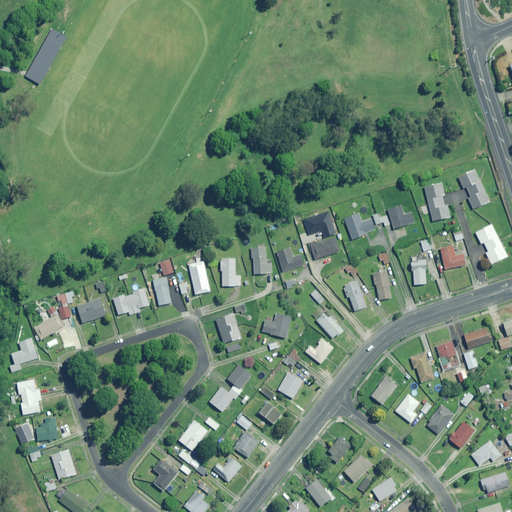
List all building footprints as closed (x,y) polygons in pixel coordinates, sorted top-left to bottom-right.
[(489,201),(474,169),(458,177),(463,188),(465,186),(469,195),(468,196),(471,201),(470,202),(473,208),(489,201)] [(445,205),(440,183),(424,187),(432,220),(449,216),(446,205),(445,205)] [(403,216),(401,207),(388,210),(393,229),(414,223),(411,213),(403,216)] [(374,226),(371,218),(362,222),(359,214),(344,219),(352,240),(366,235),(366,233),(375,230),(374,226)] [(299,215),(286,217),(288,228),(299,226),(298,221),(301,220),(299,215)] [(373,218),(376,225),(383,223),(384,227),(389,225),(386,216),(379,219),(378,216),(373,218)] [(506,255),(491,224),(475,232),(480,243),(483,242),(487,250),(485,251),(491,263),(506,255)] [(340,252),(335,237),(311,245),(316,259),(340,252)] [(431,249),(428,240),(420,242),(423,252),(431,249)] [(267,261),(265,247),(251,248),(251,258),(253,258),(254,275),(272,273),(271,261),(267,261)] [(455,256),(453,247),(440,249),(445,270),(465,265),(463,255),(455,256)] [(293,258),(290,249),(277,252),(282,272),(304,266),(301,255),(293,258)] [(389,263),(386,253),(378,256),(380,261),(383,261),(384,265),(389,263)] [(427,284),(423,256),(410,258),(414,286),(427,284)] [(235,276),(235,259),(221,259),(221,270),(222,270),(222,286),(240,286),(240,276),(235,276)] [(173,273),(169,260),(160,264),(164,276),(173,273)] [(210,292),(203,262),(188,265),(195,295),(210,292)] [(357,273),(352,265),(345,269),(347,274),(350,272),(352,276),(357,273)] [(391,298),(386,272),(374,274),(379,301),(391,298)] [(171,303),(165,278),(153,281),(159,306),(171,303)] [(106,292),(104,282),(96,284),(97,290),(100,289),(101,293),(106,292)] [(367,307),(357,282),(343,287),(347,298),(349,297),(354,312),(367,307)] [(188,287),(187,283),(179,285),(181,295),(187,293),(186,288),(188,287)] [(139,309),(149,306),(144,289),(133,293),(133,295),(124,297),(124,296),(113,299),(118,315),(129,312),(129,315),(140,312),(139,309)] [(324,300),(315,290),(310,294),(319,305),(324,300)] [(73,291),(57,296),(59,302),(61,301),(62,306),(73,303),(71,297),(74,296),(73,291)] [(105,316),(100,299),(77,307),(82,323),(105,316)] [(52,318),(57,315),(58,315),(52,305),(47,309),(52,318)] [(246,312),(244,305),(234,308),(236,313),(240,312),(241,314),(246,312)] [(47,317),(40,307),(36,310),(43,320),(47,317)] [(71,317),(68,307),(58,309),(62,320),(71,317)] [(291,317),(277,314),(274,323),(265,321),(262,333),(286,339),(291,317)] [(328,319),(323,314),(316,321),(333,340),(343,331),(330,317),(328,319)] [(52,318),(33,328),(40,341),(64,327),(57,315),(52,318)] [(238,339),(240,339),(233,316),(216,321),(223,344),(225,343),(228,353),(241,349),(238,339)] [(511,319),(503,322),(507,337),(511,334),(511,319)] [(488,334),(486,328),(464,336),(468,349),(492,341),(489,334),(488,334)] [(511,347),(509,337),(498,341),(501,350),(511,347)] [(38,359),(31,339),(19,343),(21,351),(11,354),(15,365),(9,367),(11,373),(21,370),(19,365),(38,359)] [(333,348),(321,339),(318,343),(319,344),(314,350),(310,346),(305,352),(321,364),(333,348)] [(74,347),(72,342),(63,345),(65,350),(74,347)] [(279,348),(277,342),(268,345),(270,351),(279,348)] [(459,365),(452,342),(436,347),(443,370),(459,365)] [(301,357),(293,350),(283,362),(287,366),(289,364),(292,367),(301,357)] [(478,367),(473,351),(463,354),(468,370),(478,367)] [(433,379),(425,354),(410,359),(413,369),(416,368),(421,384),(433,379)] [(300,359),(297,363),(307,371),(310,366),(300,359)] [(251,375),(239,366),(228,381),(240,390),(251,375)] [(469,381),(466,372),(456,374),(459,384),(469,381)] [(303,382),(288,373),(278,390),(293,399),(303,382)] [(397,386),(386,377),(371,396),(382,405),(397,386)] [(36,391),(34,380),(17,383),(19,395),(21,394),(23,403),(21,403),(23,415),(40,412),(38,401),(41,400),(40,396),(39,391),(36,391)] [(275,395),(265,387),(261,392),(271,400),(275,395)] [(234,398),(221,388),(210,403),(223,412),(234,398)] [(474,397),(469,392),(460,402),(465,407),(474,397)] [(419,404),(408,395),(395,411),(410,424),(417,415),(413,412),(419,404)] [(431,407),(427,403),(420,411),(425,415),(431,407)] [(281,415),(267,404),(259,414),(273,425),(281,415)] [(454,415),(441,406),(426,425),(438,435),(454,415)] [(252,424),(241,416),(236,423),(247,431),(252,424)] [(58,439),(56,417),(40,419),(41,427),(36,428),(38,442),(58,439)] [(209,417),(204,422),(216,432),(220,426),(209,417)] [(178,441),(192,452),(208,431),(194,421),(178,441)] [(475,431),(464,421),(449,439),(460,449),(475,431)] [(259,441),(245,432),(234,449),(248,458),(259,441)] [(351,446),(340,437),(328,452),(332,455),(330,458),(337,464),(351,446)] [(501,456),(490,441),(471,455),(479,466),(490,458),(493,462),(501,456)] [(39,452),(37,446),(27,448),(29,455),(39,452)] [(76,474),(68,450),(51,456),(58,480),(76,474)] [(189,464),(193,458),(182,450),(178,456),(189,464)] [(365,461),(361,456),(344,472),(354,483),(373,465),(367,459),(365,461)] [(241,467),(231,458),(223,468),(218,464),(213,470),(228,483),(241,467)] [(178,473),(162,460),(153,470),(160,475),(153,484),(163,492),(178,473)] [(509,486),(505,473),(480,481),(483,490),(486,489),(487,493),(509,486)] [(371,482),(366,477),(357,488),(362,492),(371,482)] [(395,485),(391,478),(372,490),(379,502),(396,491),(393,486),(395,485)] [(331,499),(317,480),(306,489),(320,507),(331,499)] [(56,489),(54,481),(44,484),(46,492),(56,489)] [(212,491),(202,482),(198,487),(208,495),(212,491)] [(82,511),(88,506),(68,490),(59,501),(72,511),(82,511)] [(204,497),(196,491),(183,507),(190,511),(204,511),(209,506),(202,500),(204,497)] [(308,511),(309,511),(299,498),(288,506),(291,509),(287,511),(308,511)] [(415,511),(417,511),(409,498),(389,511),(415,511)] [(502,511),(499,503),(477,511),(502,511)]
